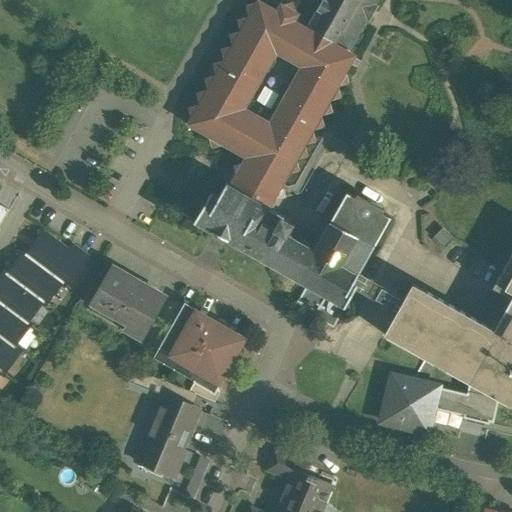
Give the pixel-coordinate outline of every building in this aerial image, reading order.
[(375,0),(326,0),(309,30),(309,31),(345,52),(346,52),(365,19),(368,21),(376,8),(373,6),(375,0)] [(348,83),(345,74),(347,71),(337,65),(345,52),(309,31),(309,30),(293,21),(298,14),(294,12),(292,4),(284,6),(280,4),(276,11),(258,1),(256,4),(247,6),(249,17),(247,19),(239,21),(241,30),(240,33),(230,36),(233,45),(231,48),(222,49),(225,59),(223,62),(214,65),(216,74),(215,77),(206,79),(208,89),(207,91),(197,94),(200,103),(198,106),(189,108),(192,118),(188,125),(210,138),(212,147),(221,144),(246,159),(244,163),(233,166),(236,176),(230,187),(262,205),(270,191),(278,178),(285,182),(289,174),(299,171),(295,162),(297,159),(307,156),(303,148),(305,145),(315,141),(312,132),(314,130),(324,127),(320,118),(322,115),(331,113),(328,104),(330,100),(340,97),(337,89),(339,85),(348,83)] [(346,194),(314,251),(290,238),(291,235),(287,233),(293,224),(284,219),(284,218),(262,205),(230,187),(227,185),(220,198),(212,194),(196,223),(307,286),(345,308),(356,290),(357,287),(354,285),(359,274),(391,219),(346,194)] [(68,251),(44,233),(28,255),(25,253),(24,253),(64,283),(81,261),(68,251)] [(85,255),(72,246),(68,251),(81,261),(85,255)] [(64,283),(24,253),(9,274),(6,272),(5,272),(45,302),(60,281),(64,284),(64,283)] [(511,298),(494,330),(412,284),(404,299),(397,312),(384,336),(425,359),(435,364),(469,383),(499,400),(511,407),(511,253),(503,269),(493,288),(511,298)] [(133,282),(112,270),(114,266),(112,265),(100,286),(88,307),(90,308),(93,303),(128,323),(125,328),(142,337),(165,296),(135,279),(133,282)] [(45,302),(5,272),(0,279),(0,302),(29,324),(29,323),(26,321),(41,301),(44,303),(45,302)] [(404,299),(359,274),(354,285),(357,287),(356,290),(397,312),(404,299)] [(90,281),(78,301),(88,307),(100,286),(90,281)] [(345,308),(307,286),(295,308),(334,329),(345,308)] [(191,298),(184,294),(181,298),(189,302),(191,298)] [(29,324),(0,302),(0,335),(19,350),(20,349),(13,345),(29,324)] [(186,308),(163,347),(174,353),(196,314),(186,308)] [(241,339),(196,314),(174,353),(201,369),(218,379),(241,339)] [(19,350),(0,335),(0,369),(3,372),(19,350)] [(435,364),(425,359),(413,382),(424,385),(435,364)] [(158,378),(133,367),(128,380),(153,390),(158,378)] [(218,379),(201,369),(196,378),(213,387),(213,386),(218,379)] [(190,391),(158,378),(153,390),(161,393),(164,394),(164,393),(185,402),(190,391)] [(213,387),(196,378),(190,391),(215,401),(220,390),(213,386),(213,387)] [(413,382),(393,378),(382,423),(427,433),(432,409),(437,388),(424,385),(413,382)] [(499,400),(469,383),(467,395),(437,388),(432,409),(464,417),(463,419),(475,421),(489,425),(489,423),(493,424),(499,400)] [(185,402),(164,393),(164,394),(161,393),(132,460),(169,476),(199,408),(185,402)] [(287,444),(283,454),(296,459),(300,449),(287,444)] [(283,454),(275,451),(267,470),(290,480),(276,511),(259,511),(251,508),(250,511),(319,511),(324,502),(326,502),(331,491),(329,490),(331,485),(305,475),(309,465),(296,459),(283,454)] [(142,497),(124,485),(117,497),(134,508),(135,508),(142,497)]
